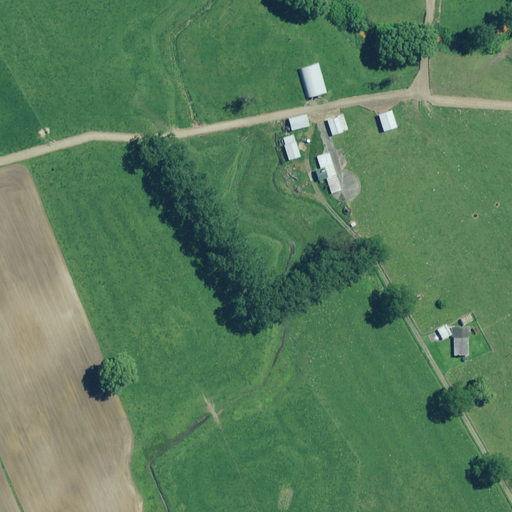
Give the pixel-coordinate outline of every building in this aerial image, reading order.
[(325,94),(318,65),(300,70),(307,99),(325,94)] [(396,128),(391,111),(377,116),(383,132),(396,128)] [(308,127),(305,115),(287,120),(290,132),(308,127)] [(348,131),(343,115),(327,120),(331,136),(348,131)] [(288,145),(285,138),(275,142),(277,148),(283,146),(288,161),(299,158),(294,143),(288,145)] [(342,190),(328,154),(316,158),(319,166),(316,167),(317,170),(314,171),(318,182),(326,179),(332,194),(342,190)] [(472,321),(469,315),(460,320),(463,326),(472,321)] [(451,336),(445,326),(437,330),(443,340),(451,336)] [(468,347),(466,328),(452,329),(454,357),(468,356),(468,347)]
